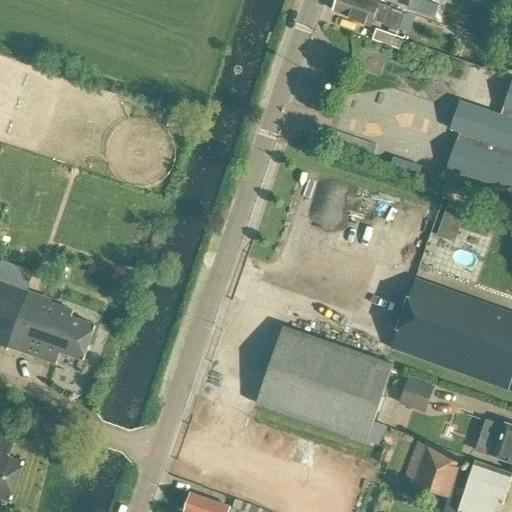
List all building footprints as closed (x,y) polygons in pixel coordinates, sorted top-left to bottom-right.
[(397,32),(404,13),(367,0),(336,0),(333,11),(349,17),(348,20),(371,28),(373,22),(385,26),(384,27),(397,32)] [(409,0),(407,8),(441,17),(445,0),(409,0)] [(398,50),(402,39),(375,29),(371,41),(398,50)] [(447,170),(511,192),(511,83),(501,116),(460,102),(450,131),(460,134),(447,170)] [(28,290),(0,279),(0,345),(56,365),(60,353),(84,361),(96,326),(72,318),(74,312),(50,304),(51,301),(27,293),(28,290)] [(511,315),(416,281),(392,350),(511,392),(511,315)] [(366,443),(393,364),(283,326),(255,405),(366,443)] [(424,413),(434,387),(408,377),(398,404),(424,413)] [(511,464),(511,427),(507,426),(495,459),(511,464)] [(0,439),(0,499),(11,503),(25,463),(10,458),(14,444),(0,439)] [(511,476),(511,474),(417,442),(403,483),(447,499),(442,511),(494,511),(497,503),(502,505),(511,476)] [(229,511),(231,509),(191,495),(185,511),(229,511)] [(257,511),(258,508),(236,499),(232,510),(231,509),(229,511),(257,511)]
